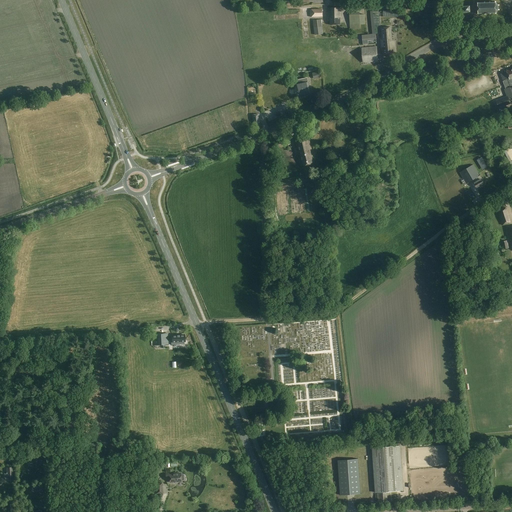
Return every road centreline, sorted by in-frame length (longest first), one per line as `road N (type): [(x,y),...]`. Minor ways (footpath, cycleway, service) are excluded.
road 1 (secondary): [(274,511),(142,193)]
road 2 (track): [(267,318),(335,310),(466,212)]
road 3 (tertiary): [(259,135),(440,42)]
road 4 (secondary): [(132,170),(61,0)]
road 5 (residential): [(259,135),(267,318)]
road 6 (tertiary): [(0,229),(125,186)]
